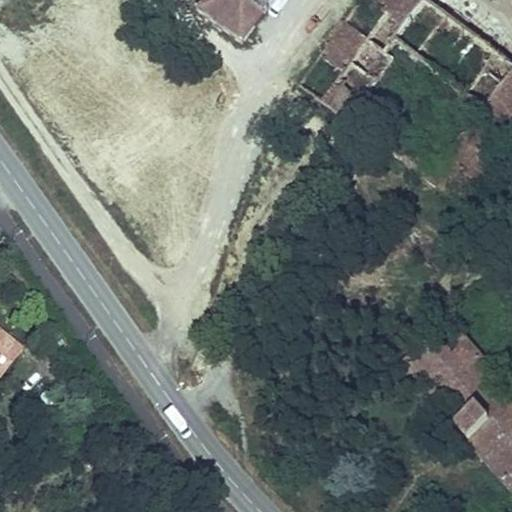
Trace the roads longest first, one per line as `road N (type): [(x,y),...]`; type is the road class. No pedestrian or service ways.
road 1 (track): [(511,287),(429,209),(377,198),(335,211),(180,414)]
road 2 (tertiary): [(260,511),(205,450),(0,159)]
